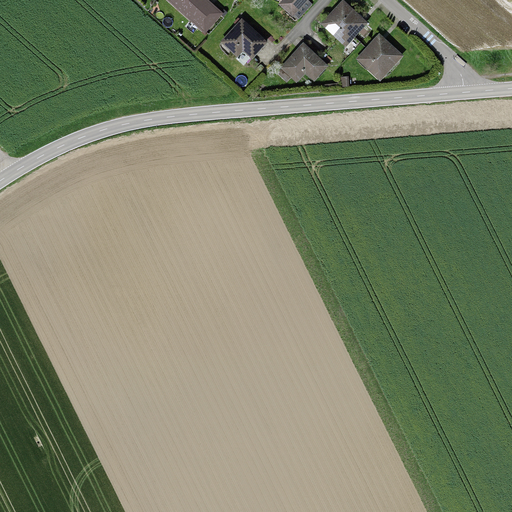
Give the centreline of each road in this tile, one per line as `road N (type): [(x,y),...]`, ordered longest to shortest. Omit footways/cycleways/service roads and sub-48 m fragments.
road 1 (secondary): [(462,93),(140,120),(79,138),(0,180)]
road 2 (residential): [(462,93),(459,67),(387,0)]
